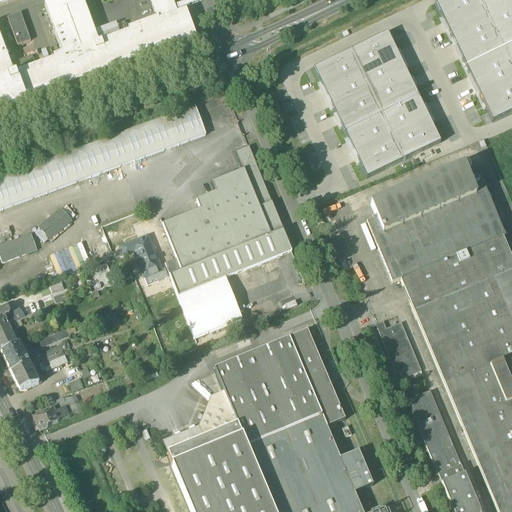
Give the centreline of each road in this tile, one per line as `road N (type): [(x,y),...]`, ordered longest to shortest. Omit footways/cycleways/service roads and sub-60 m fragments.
road 1 (residential): [(420,511),(228,51)]
road 2 (residential): [(0,140),(228,51)]
road 3 (secondary): [(58,511),(0,389)]
road 4 (residential): [(228,51),(344,0)]
